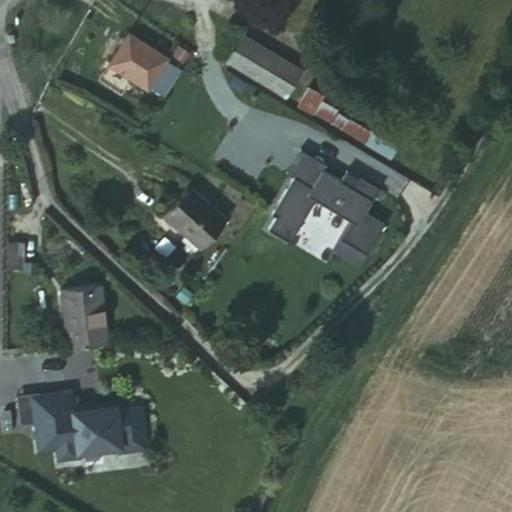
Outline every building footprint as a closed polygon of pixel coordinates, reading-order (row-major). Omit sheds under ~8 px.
[(270,54),(256,44),(241,70),(255,79),(270,54)] [(164,104),(180,80),(163,68),(165,66),(130,45),(111,75),(144,96),(148,93),(164,104)] [(295,159),(282,182),(289,186),(307,197),(317,180),(320,174),(295,159)] [(166,172),(153,191),(181,211),(194,190),(166,172)] [(346,173),(343,179),(356,187),(359,181),(346,173)] [(289,244),(315,202),(350,223),(340,241),(365,256),(384,226),(364,215),(378,192),(359,181),(356,187),(343,179),(335,191),(317,180),(307,197),(289,186),(271,216),(276,218),(268,231),(289,244)] [(22,253),(23,266),(35,265),(35,253),(23,253),(23,233),(8,234),(8,253),(22,253)] [(89,349),(109,346),(101,289),(81,292),(88,343),(89,349)] [(88,343),(81,292),(65,293),(71,345),(88,343)] [(33,400),(40,455),(58,452),(59,463),(79,461),(78,456),(121,451),(121,456),(146,453),(141,412),(119,414),(118,406),(97,409),(97,411),(73,414),(71,396),(33,400)] [(33,400),(18,402),(22,432),(36,430),(33,400)]
